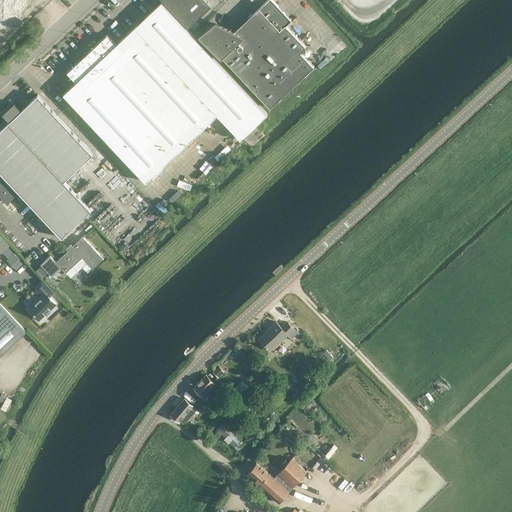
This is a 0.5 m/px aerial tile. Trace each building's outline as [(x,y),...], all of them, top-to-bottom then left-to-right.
[(163,0),(173,10),(183,0),(163,0)] [(183,0),(173,10),(189,28),(212,6),(206,0),(183,0)] [(207,32),(204,36),(223,57),(271,108),(279,101),(278,100),(307,73),(308,74),(315,67),(302,53),(308,47),(287,25),(293,20),(274,0),(269,0),(252,16),(251,16),(252,14),(240,36),(217,24),(214,27),(212,24),(206,29),(207,32)] [(77,82),(64,94),(146,182),(174,156),(197,181),(205,173),(268,115),(163,2),(117,45),(108,35),(68,72),(77,82)] [(0,192),(8,201),(19,191),(62,237),(91,209),(65,180),(94,153),(39,94),(22,110),(15,102),(4,113),(11,121),(0,130),(0,192)] [(0,252),(1,253),(10,245),(0,234),(0,252)] [(52,277),(62,268),(65,272),(72,265),(78,271),(87,262),(93,268),(103,258),(83,236),(73,246),(70,243),(65,248),(68,250),(56,261),(50,255),(40,264),(52,277)] [(38,320),(56,303),(49,296),(53,293),(42,280),(35,286),(44,295),(29,309),(38,320)] [(0,324),(11,314),(0,303),(0,324)] [(0,355),(26,331),(11,314),(0,324),(0,355)] [(291,339),(297,333),(288,324),(282,328),(277,322),(265,333),(266,334),(260,340),(271,351),(288,336),(291,339)] [(221,378),(226,373),(219,365),(213,370),(221,378)] [(205,374),(193,386),(208,401),(215,391),(212,387),(215,384),(205,374)] [(225,397),(216,405),(222,411),(231,403),(225,397)] [(180,421),(193,406),(184,399),(171,414),(180,421)] [(229,432),(220,424),(216,429),(225,436),(222,439),(232,447),(239,440),(229,432)] [(297,441),(303,434),(298,429),(292,435),(297,441)] [(279,502),(306,471),(291,458),(274,477),(257,462),(246,474),(279,502)]
